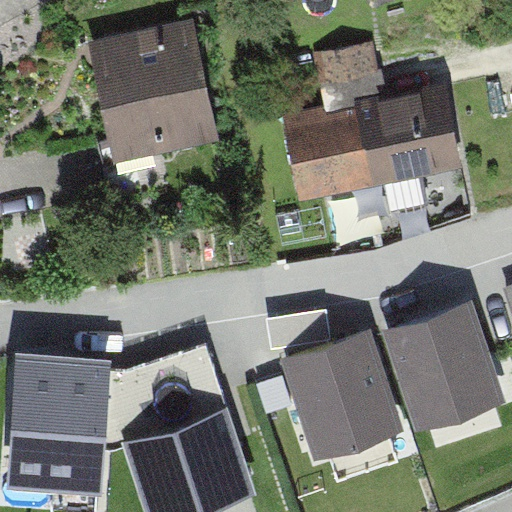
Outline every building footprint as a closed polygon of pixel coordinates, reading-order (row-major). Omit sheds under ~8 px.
[(198,18),(91,40),(115,157),(221,135),(198,18)] [(327,102),(282,111),(300,200),(463,166),(445,80),(386,92),(376,40),(316,53),(327,102)] [(511,395),(495,332),(401,357),(436,487),(511,466),(511,395)] [(118,353),(21,346),(11,480),(107,487),(118,353)] [(379,360),(286,385),(319,511),(330,511),(414,490),(379,360)] [(234,402),(129,436),(153,511),(184,511),(261,487),(234,402)]
